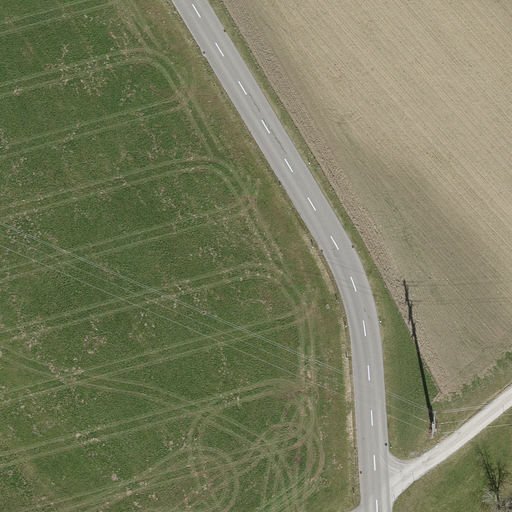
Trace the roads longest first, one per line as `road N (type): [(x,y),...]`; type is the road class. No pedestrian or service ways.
road 1 (tertiary): [(185,0),(346,273),(364,341),(374,511)]
road 2 (track): [(511,393),(409,476),(373,489)]
